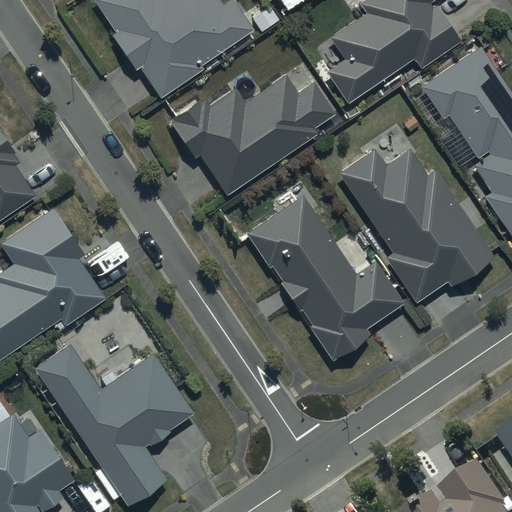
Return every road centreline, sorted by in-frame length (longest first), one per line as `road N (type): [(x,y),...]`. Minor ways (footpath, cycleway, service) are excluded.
road 1 (residential): [(0,0),(316,467)]
road 2 (residential): [(316,467),(511,334)]
